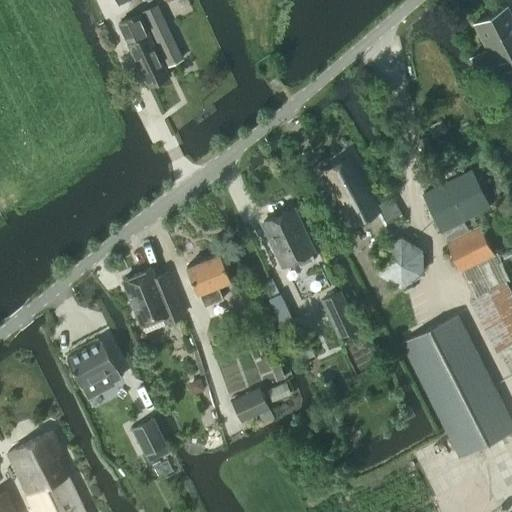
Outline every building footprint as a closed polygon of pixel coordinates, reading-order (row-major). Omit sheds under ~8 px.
[(108,0),(116,15),(141,2),(140,0),(108,0)] [(160,48),(155,51),(163,64),(166,63),(167,66),(182,59),(156,4),(142,11),(160,48)] [(511,78),(511,16),(506,5),(473,22),(487,50),(471,58),(477,71),(493,62),(504,83),(511,78)] [(169,76),(163,64),(155,51),(138,14),(120,23),(149,85),(169,76)] [(432,137),(447,130),(442,121),(427,128),(432,137)] [(349,154),(322,170),(352,226),(367,218),(372,228),(400,213),(392,198),(377,205),(349,154)] [(469,231),(463,220),(490,207),(471,170),(423,194),(441,232),(442,232),(460,271),(477,262),(494,254),(480,225),(469,231)] [(292,207),(261,222),(282,265),(296,259),(301,268),(315,261),(311,252),(313,251),(292,207)] [(401,287),(423,274),(422,248),(400,236),(378,249),(378,274),(401,287)] [(477,262),(460,271),(473,297),(506,280),(510,278),(497,252),(494,254),(477,262)] [(223,300),(217,285),(230,280),(220,254),(185,267),(196,294),(198,294),(204,308),(223,300)] [(158,284),(152,268),(123,279),(139,319),(161,311),(165,323),(183,316),(169,280),(158,284)] [(245,288),(234,292),(241,309),(252,305),(245,288)] [(339,291),(320,300),(338,337),(357,328),(339,291)] [(460,457),(511,430),(511,423),(456,314),(401,342),(460,457)] [(101,340),(66,358),(88,400),(115,386),(114,383),(122,379),(101,340)] [(277,360),(269,363),(276,382),(284,378),(277,360)] [(258,388),(231,400),(240,421),(257,413),(263,424),(273,419),(258,388)] [(149,418),(130,428),(144,455),(163,446),(149,418)] [(51,431),(8,453),(35,511),(85,511),(59,455),(63,453),(51,431)] [(0,511),(15,511),(6,491),(0,494),(0,511)]
